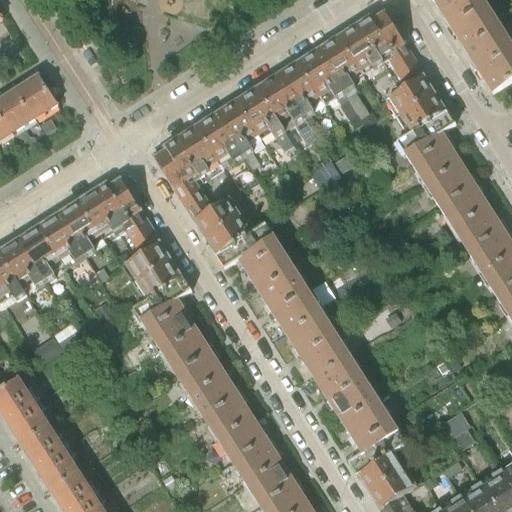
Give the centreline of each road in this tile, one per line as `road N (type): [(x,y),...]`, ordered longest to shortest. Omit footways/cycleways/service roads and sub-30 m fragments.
road 1 (residential): [(120,145),(356,511)]
road 2 (residential): [(120,145),(350,0)]
road 3 (residential): [(401,0),(492,139)]
road 4 (residential): [(0,220),(120,145)]
